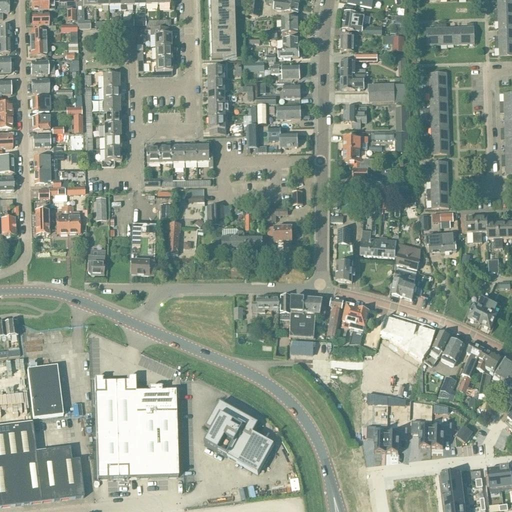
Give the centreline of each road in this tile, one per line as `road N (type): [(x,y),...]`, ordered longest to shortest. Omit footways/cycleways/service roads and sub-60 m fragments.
road 1 (tertiary): [(321,287),(330,0)]
road 2 (residential): [(20,0),(26,254),(0,274)]
road 3 (tertiary): [(332,510),(317,440),(281,394),(143,328)]
road 4 (residential): [(321,287),(436,320),(511,355)]
road 5 (tertiary): [(143,328),(165,289),(321,287)]
road 6 (residential): [(511,71),(487,72),(491,193),(511,192)]
road 7 (residential): [(511,463),(392,474),(382,488),(384,511)]
road 8 (tertiary): [(143,328),(63,296),(0,293)]
road 9 (unknown): [(150,511),(197,482),(200,401)]
